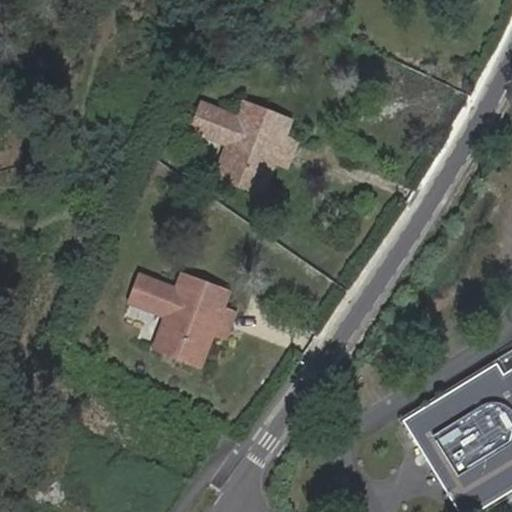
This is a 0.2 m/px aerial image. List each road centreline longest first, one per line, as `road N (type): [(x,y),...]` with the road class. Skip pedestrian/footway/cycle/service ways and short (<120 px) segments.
road 1 (unclassified): [(511,69),(222,511)]
road 2 (track): [(3,0),(30,22),(51,133),(46,376),(66,511)]
